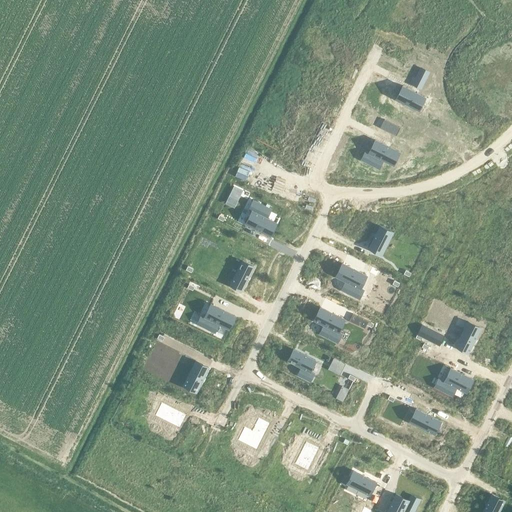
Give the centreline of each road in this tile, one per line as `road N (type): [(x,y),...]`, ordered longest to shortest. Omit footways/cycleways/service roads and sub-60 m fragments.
road 1 (residential): [(331,193),(246,372)]
road 2 (residential): [(331,193),(422,186),(511,135)]
road 3 (residential): [(310,186),(378,47)]
road 4 (residential): [(456,480),(511,371)]
road 5 (residential): [(246,372),(353,427)]
